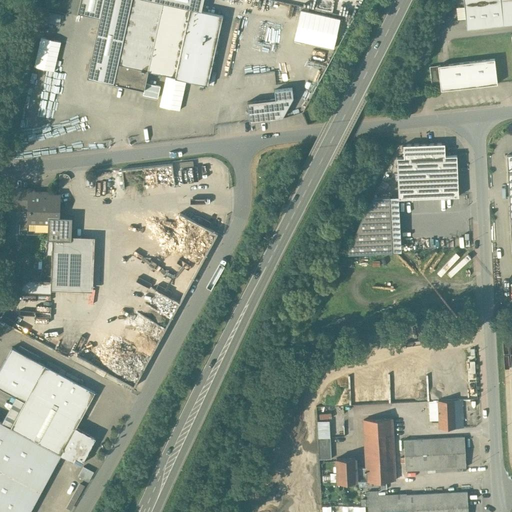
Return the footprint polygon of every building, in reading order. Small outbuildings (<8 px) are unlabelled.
[(80,0),(78,12),(100,17),(87,77),(113,83),(144,90),(145,83),(148,71),(175,77),(175,78),(208,85),(223,15),(201,10),(203,0),(80,0)] [(511,0),(463,0),(466,29),(511,23),(511,0)] [(340,19),(301,10),(294,39),(333,48),(340,19)] [(61,15),(49,12),(47,21),(59,24),(61,15)] [(61,42),(41,37),(34,67),(54,71),(61,42)] [(494,59),(438,66),(440,88),(441,90),(457,88),(459,90),(461,88),(480,85),(482,87),(484,85),(497,83),(494,59)] [(438,66),(429,67),(432,89),(440,88),(438,66)] [(166,76),(160,105),(180,110),(186,81),(166,76)] [(161,86),(145,83),(144,90),(143,94),(158,98),(161,86)] [(293,97),(247,102),(248,106),(245,110),(248,113),(249,122),(281,118),(293,97)] [(445,143),(404,145),(404,158),(446,156),(445,143)] [(404,158),(398,158),(400,199),(459,196),(457,155),(446,156),(404,158)] [(29,207),(30,191),(30,188),(14,188),(13,206),(29,207)] [(28,232),(48,233),(48,238),(52,239),(71,239),(71,235),(72,217),(59,216),(60,193),(47,193),(47,191),(30,191),(29,207),(28,232)] [(398,196),(373,198),(344,255),(402,252),(398,196)] [(190,218),(191,265),(199,269),(217,231),(190,218)] [(51,280),(50,289),(91,290),(93,236),(71,235),(71,239),(52,239),(51,280)] [(50,292),(50,289),(51,280),(24,280),(20,291),(50,292)] [(25,401),(44,365),(11,347),(0,368),(0,387),(16,396),(25,401)] [(61,455),(76,427),(95,392),(44,365),(25,401),(10,428),(61,455)] [(10,428),(25,401),(16,396),(2,423),(10,428)] [(461,399),(438,400),(439,419),(440,428),(462,427),(461,399)] [(430,420),(439,419),(438,400),(429,401),(430,420)] [(392,418),(363,420),(366,467),(366,480),(366,481),(395,480),(392,418)] [(2,423),(0,421),(0,511),(29,511),(58,460),(61,455),(10,428),(2,423)] [(319,438),(330,438),(330,421),(318,422),(319,438)] [(95,438),(76,427),(61,455),(81,465),(95,438)] [(464,436),(404,439),(405,470),(466,467),(464,436)] [(330,438),(319,438),(320,459),(331,459),(330,438)] [(355,458),(336,458),(338,482),(357,481),(366,480),(366,467),(356,468),(355,458)] [(94,472),(83,467),(78,477),(88,482),(94,472)] [(468,511),(467,491),(378,496),(377,491),(367,492),(367,511),(468,511)]
